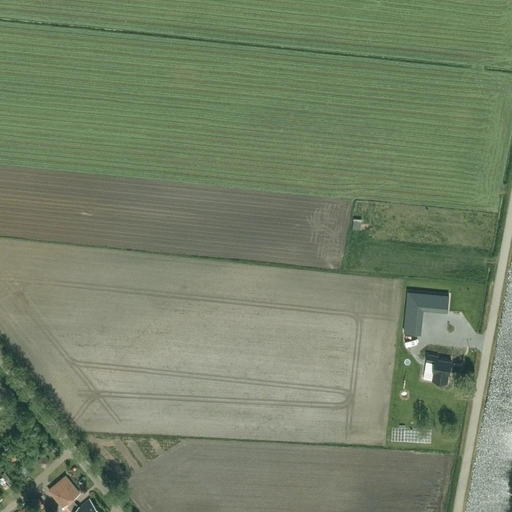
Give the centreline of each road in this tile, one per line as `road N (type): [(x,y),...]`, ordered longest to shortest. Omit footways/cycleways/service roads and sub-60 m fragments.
road 1 (unclassified): [(459,511),(511,232)]
road 2 (unclassified): [(117,511),(0,360)]
